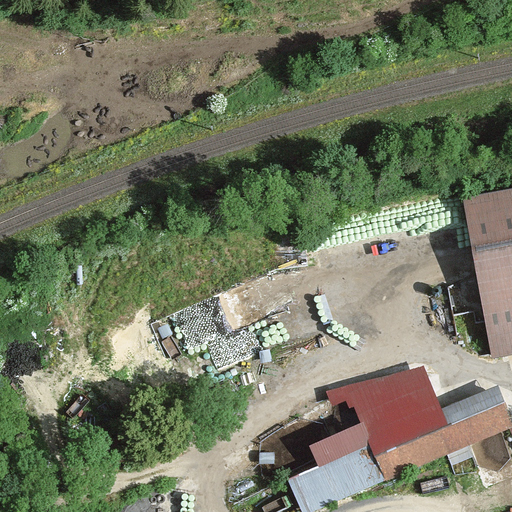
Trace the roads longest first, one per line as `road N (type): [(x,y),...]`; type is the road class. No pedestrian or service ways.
road 1 (track): [(425,0),(350,34),(143,54),(0,90)]
road 2 (track): [(0,454),(23,487),(45,499),(70,500),(169,466),(204,474)]
